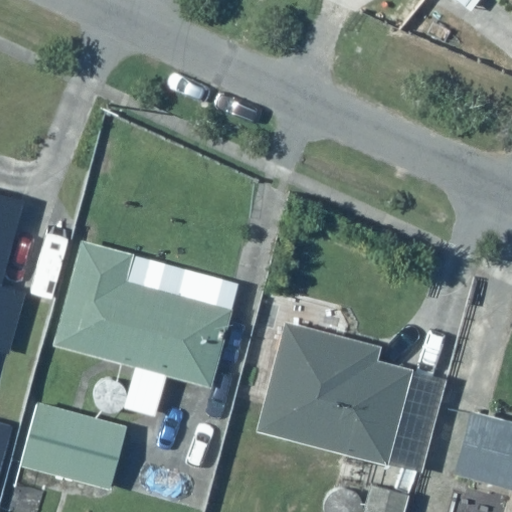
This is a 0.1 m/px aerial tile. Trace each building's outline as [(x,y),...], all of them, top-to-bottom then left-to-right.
[(0,262),(17,192),(0,188),(0,348),(12,351),(27,288),(0,281),(0,262)] [(239,278),(78,236),(50,344),(132,366),(123,401),(157,410),(166,379),(210,390),(239,278)] [(376,339),(284,317),(257,426),(391,459),(414,366),(372,355),(376,339)] [(127,423),(37,395),(18,456),(108,484),(127,423)] [(511,511),(511,418),(464,404),(445,466),(511,486),(511,511)] [(0,464),(13,422),(0,417),(0,464)] [(400,511),(407,488),(372,480),(363,511),(400,511)]
